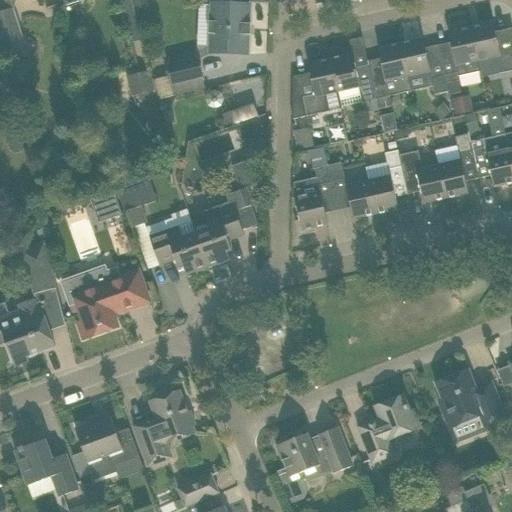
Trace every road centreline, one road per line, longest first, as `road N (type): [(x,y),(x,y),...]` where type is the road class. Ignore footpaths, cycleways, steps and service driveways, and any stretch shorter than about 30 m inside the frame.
road 1 (residential): [(463,0),(282,39),(282,275)]
road 2 (residential): [(240,426),(511,322)]
road 3 (residential): [(282,275),(511,223)]
road 4 (residential): [(0,410),(198,332)]
